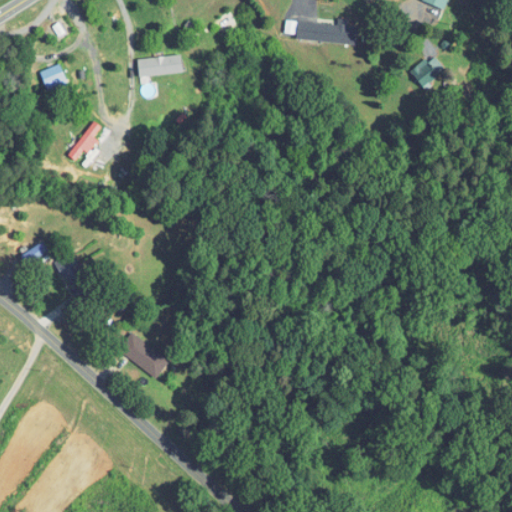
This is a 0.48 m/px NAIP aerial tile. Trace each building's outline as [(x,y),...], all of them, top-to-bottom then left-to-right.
[(242,29),(235,11),(212,20),(220,38),(242,29)] [(176,39),(183,44),(192,32),(198,37),(204,29),(191,19),(176,39)] [(287,38),(356,42),(358,23),(288,19),(287,38)] [(446,69),(431,52),(407,73),(422,90),(446,69)] [(140,76),(185,73),(184,54),(139,58),(140,76)] [(42,70),(49,92),(71,85),(64,64),(42,70)] [(106,127),(97,120),(68,153),(77,161),(106,127)] [(55,263),(81,302),(98,291),(72,252),(55,263)] [(158,381),(174,363),(136,330),(120,348),(158,381)]
